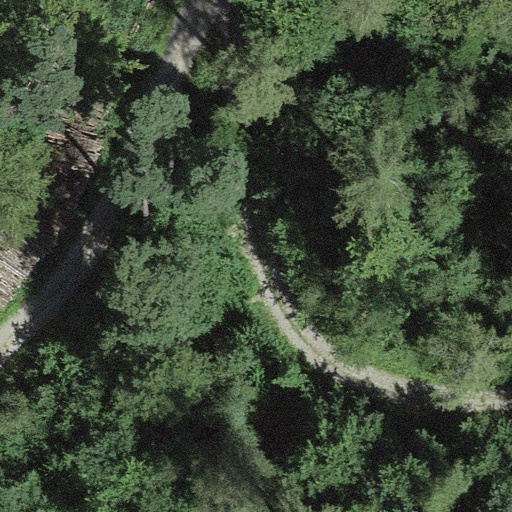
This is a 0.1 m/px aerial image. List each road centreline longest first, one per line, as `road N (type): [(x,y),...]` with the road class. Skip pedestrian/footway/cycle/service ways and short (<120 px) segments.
road 1 (track): [(223,0),(267,273),(301,337),(361,381),(511,397)]
road 2 (track): [(218,0),(109,185),(0,307)]
